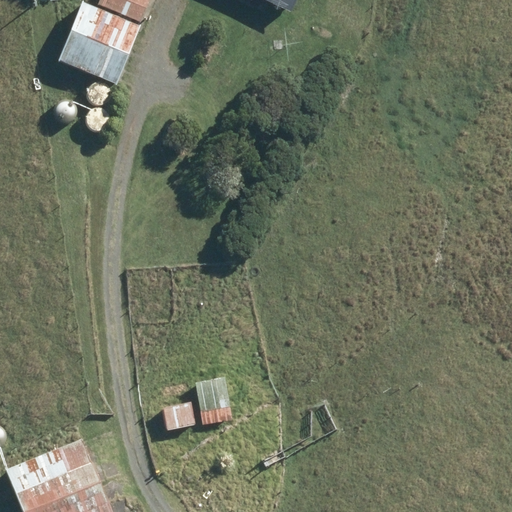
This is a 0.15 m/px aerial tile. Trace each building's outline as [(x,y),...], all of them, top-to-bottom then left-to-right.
[(147,0),(98,0),(95,7),(136,25),(147,0)] [(295,0),(253,0),(288,16),(295,0)] [(135,28),(76,4),(54,61),(113,85),(135,28)] [(110,142),(91,142),(90,175),(108,176),(110,142)] [(228,421),(222,380),(194,384),(200,425),(228,421)] [(160,409),(163,432),(193,427),(190,405),(160,409)] [(106,511),(77,440),(0,472),(16,511),(106,511)]
